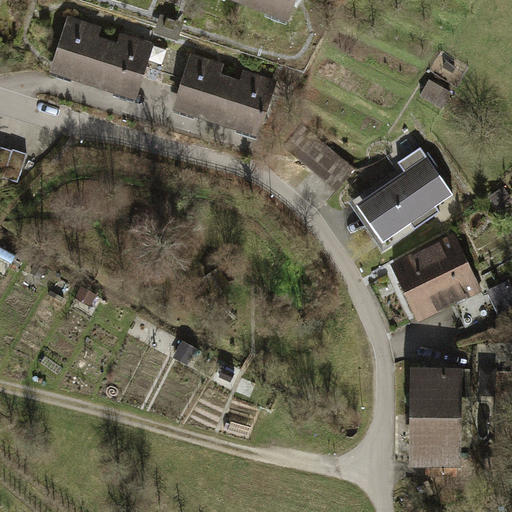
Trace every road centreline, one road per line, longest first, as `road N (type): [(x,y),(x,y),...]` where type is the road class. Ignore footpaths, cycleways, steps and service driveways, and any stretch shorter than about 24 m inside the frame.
road 1 (residential): [(0,105),(247,179),(329,223),(375,289),(396,395),(385,489)]
road 2 (track): [(0,381),(385,489)]
